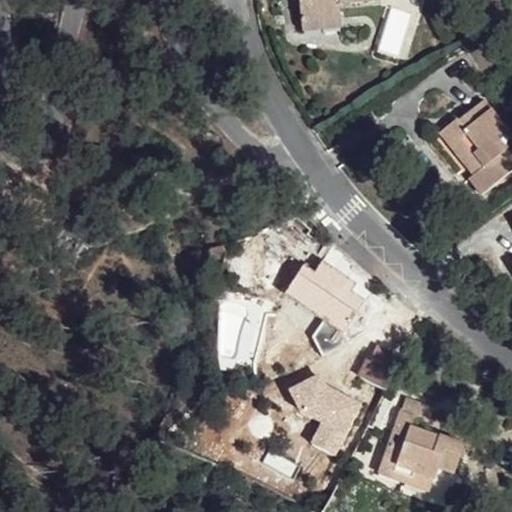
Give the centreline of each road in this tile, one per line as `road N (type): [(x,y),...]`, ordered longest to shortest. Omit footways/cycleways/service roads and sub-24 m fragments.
road 1 (residential): [(511,360),(396,259),(302,153)]
road 2 (residential): [(302,153),(262,157),(215,109),(171,40),(157,0)]
road 3 (residential): [(73,0),(46,139),(18,152),(0,132)]
road 4 (residential): [(302,153),(255,74),(237,0)]
